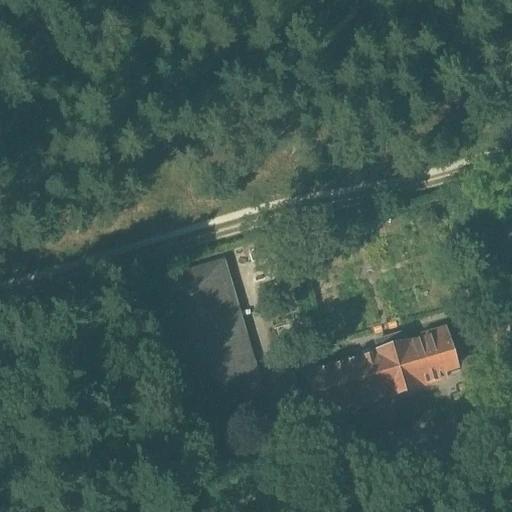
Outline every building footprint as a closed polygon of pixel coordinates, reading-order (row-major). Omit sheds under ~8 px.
[(485,285),(509,278),(502,254),(479,261),(485,285)] [(191,415),(263,393),(224,259),(151,281),(191,415)] [(297,321),(302,338),(313,334),(309,318),(297,321)] [(511,378),(511,323),(487,330),(501,382),(511,378)] [(317,420),(319,419),(448,382),(445,375),(458,371),(445,327),(420,333),(421,337),(410,340),(369,352),(304,372),(317,420)]
